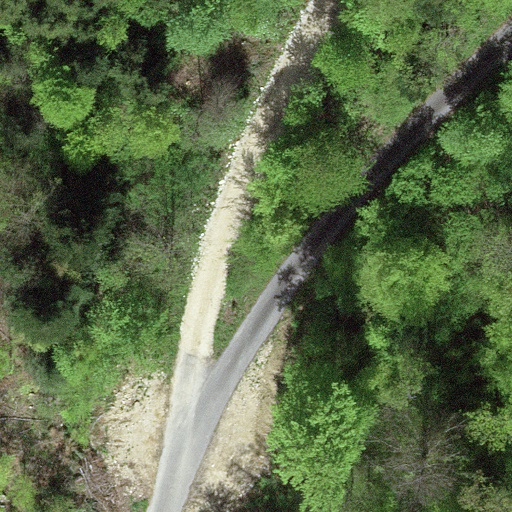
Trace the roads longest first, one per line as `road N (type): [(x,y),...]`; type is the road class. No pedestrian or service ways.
road 1 (track): [(149,511),(188,388),(511,32)]
road 2 (track): [(188,388),(221,229),(259,119),(329,0)]
